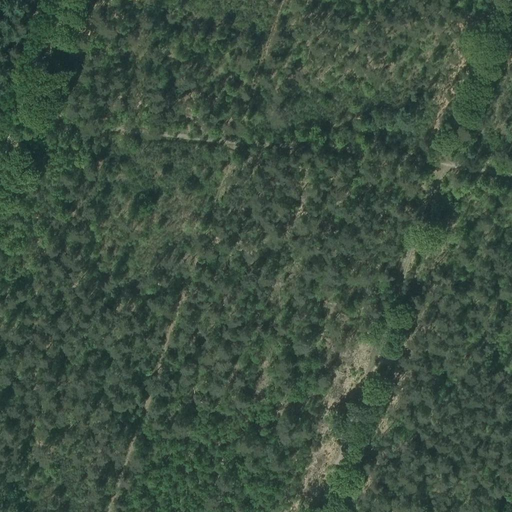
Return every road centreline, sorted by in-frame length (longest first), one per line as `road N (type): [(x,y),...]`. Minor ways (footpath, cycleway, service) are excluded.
road 1 (track): [(497,0),(317,511)]
road 2 (track): [(19,106),(80,125),(511,174)]
road 3 (track): [(107,511),(235,143)]
road 4 (track): [(64,0),(0,186)]
